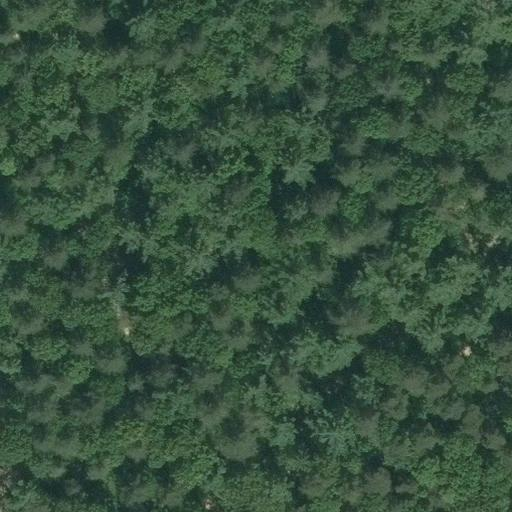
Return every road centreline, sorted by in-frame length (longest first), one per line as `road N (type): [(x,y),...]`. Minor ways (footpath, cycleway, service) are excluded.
road 1 (track): [(212,0),(425,172),(511,261)]
road 2 (track): [(324,0),(425,172)]
